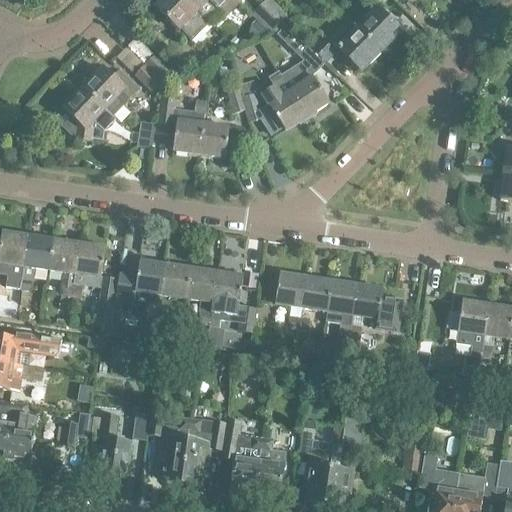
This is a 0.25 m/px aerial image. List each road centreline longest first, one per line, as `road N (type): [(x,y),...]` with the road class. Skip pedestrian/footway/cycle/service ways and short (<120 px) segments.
road 1 (residential): [(0,183),(287,224)]
road 2 (residential): [(451,64),(287,224)]
road 3 (residential): [(429,248),(451,64)]
road 4 (residential): [(287,224),(429,248)]
